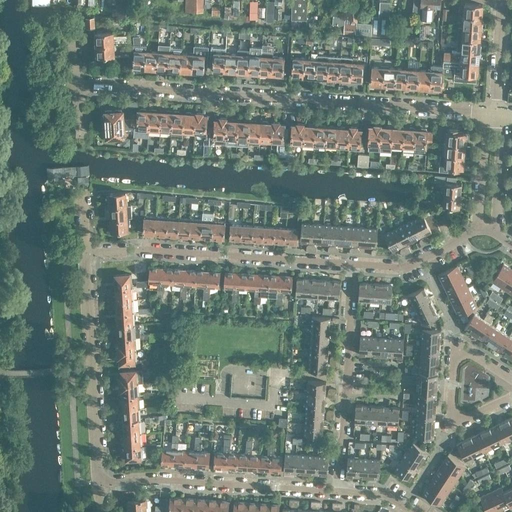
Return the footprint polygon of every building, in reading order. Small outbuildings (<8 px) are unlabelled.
[(185,0),(185,11),(203,11),(203,0),(185,0)] [(307,20),(307,0),(292,0),(292,19),(307,20)] [(372,16),(372,24),(372,35),(388,36),(390,0),(386,0),(380,0),(379,17),(372,16)] [(440,0),(421,0),(421,3),(421,7),(422,7),(421,18),(432,19),(433,8),(440,8),(440,0)] [(258,1),(251,1),(250,1),(249,19),(257,19),(258,1)] [(273,22),(274,2),(267,1),(266,22),(273,22)] [(482,16),(482,4),(465,3),(464,10),(462,10),(462,15),(482,16)] [(233,7),(225,7),(224,15),(233,15),(233,7)] [(356,34),(356,23),(357,8),(355,8),(349,10),(352,23),(352,25),(345,25),(344,33),(356,34)] [(334,15),(333,24),(344,24),(345,15),(334,15)] [(481,21),(482,16),(462,15),(461,21),(464,21),(463,27),(482,28),(483,22),(481,21)] [(94,17),(86,18),(87,28),(95,28),(94,17)] [(372,35),(372,24),(356,23),(356,34),(372,35)] [(482,28),(463,27),(459,27),(458,39),(460,39),(480,40),(480,35),(482,35),(482,28)] [(96,33),(96,45),(114,44),(126,43),(125,38),(114,39),(113,32),(103,32),(103,31),(97,31),(97,32),(96,33)] [(480,45),(480,40),(460,39),(460,44),(462,45),(462,51),(481,52),(481,45),(480,45)] [(115,56),(114,44),(96,45),(97,57),(98,57),(99,58),(104,58),(104,56),(115,56)] [(275,45),(264,44),(263,50),(274,52),(275,45)] [(145,68),(146,50),(134,49),(133,60),(132,60),(132,66),(133,66),(133,68),(145,68)] [(157,71),(158,51),(146,50),(145,68),(150,69),(150,70),(157,71)] [(169,70),(170,52),(158,51),(157,71),(163,71),(164,70),(169,70)] [(272,74),(273,57),(273,52),(261,51),(261,56),(260,75),(266,75),(267,74),(272,74)] [(480,58),(481,52),(462,51),(461,57),(459,57),(459,63),(461,63),(478,64),(479,59),(480,58)] [(180,72),(182,53),(170,52),(169,70),(174,70),(174,72),(180,72)] [(192,72),(194,54),(182,53),(180,72),(187,73),(187,71),(192,72)] [(224,71),(225,53),(214,53),(212,70),(224,71)] [(236,73),(237,54),(225,53),(224,71),(229,71),(230,73),(236,73)] [(205,55),(194,54),(192,72),(204,72),(205,55)] [(248,72),(249,55),(237,54),(236,73),(243,74),(243,72),(248,72)] [(260,75),(261,56),(249,55),(248,72),(253,73),(253,74),(260,75)] [(327,78),(329,60),(329,56),(317,56),(317,59),(315,79),(322,79),(322,78),(327,78)] [(339,80),(341,57),(329,56),(329,60),(327,78),(332,78),(333,80),(339,80)] [(285,57),(273,57),(272,74),(284,75),(285,57)] [(351,79),(352,62),(353,57),(341,57),(339,80),(346,81),(346,79),(351,79)] [(304,76),(305,59),(293,58),(292,75),(304,76)] [(315,79),(317,59),(305,59),(304,76),(309,77),(309,78),(315,79)] [(364,63),(352,62),(351,79),(363,80),(364,63)] [(478,64),(461,63),(459,63),(450,62),(444,62),(444,66),(455,67),(454,80),(476,81),(476,76),(478,76),(478,64)] [(383,85),(384,67),(384,66),(380,65),(379,67),(372,66),(371,84),(383,85)] [(395,87),(396,68),(389,67),(389,66),(384,66),(384,67),(383,85),(388,85),(388,86),(395,87)] [(431,70),(430,88),(442,89),(442,87),(444,87),(444,81),(443,81),(443,71),(444,67),(431,66),(431,70)] [(407,86),(408,69),(396,68),(395,87),(401,87),(402,86),(407,86)] [(418,89),(420,70),(408,69),(407,86),(411,87),(412,88),(418,89)] [(431,70),(420,70),(418,89),(425,89),(425,88),(430,88),(431,70)] [(106,120),(106,125),(124,124),(128,124),(128,125),(134,125),(137,126),(138,115),(132,115),(132,119),(124,119),(123,111),(121,111),(121,109),(114,110),(115,111),(113,111),(105,112),(105,113),(103,114),(104,119),(106,120)] [(149,129),(150,111),(146,111),(145,109),(141,109),(140,110),(138,110),(138,115),(137,126),(134,125),(134,130),(138,131),(138,129),(149,129)] [(160,130),(162,112),(157,112),(156,110),(152,110),(151,111),(150,111),(149,129),(160,130)] [(172,131),(173,111),(167,111),(166,112),(162,112),(160,130),(172,131)] [(183,132),(185,113),(180,113),(179,112),(173,111),(172,131),(183,132)] [(195,133),(196,114),(191,114),(190,112),(186,112),(185,113),(183,132),(195,133)] [(197,114),(196,114),(195,133),(194,138),(205,138),(204,153),(209,154),(210,144),(211,127),(207,127),(208,115),(203,115),(203,113),(197,113),(197,114)] [(226,139),(227,120),(226,120),(226,119),(220,118),(220,120),(215,119),(215,127),(211,127),(210,144),(211,144),(215,141),(218,141),(220,144),(226,144),(226,139)] [(237,139),(238,121),(237,119),(233,119),(232,120),(227,120),(226,139),(237,139)] [(249,140),(250,120),(244,120),(243,121),(238,121),(237,139),(249,140)] [(260,141),(261,122),(257,122),(256,121),(250,120),(249,140),(260,141)] [(273,123),(272,123),(268,123),(267,121),(263,121),(262,122),(261,122),(260,141),(272,141),(273,123)] [(288,130),(284,130),(284,124),(281,124),(281,121),(272,121),(272,123),(273,123),(272,141),(277,142),(277,150),(280,156),(286,156),(287,149),(288,130)] [(303,144),(304,125),(303,125),(303,124),(298,123),(297,125),(292,124),(291,143),(303,144)] [(128,124),(124,124),(106,125),(106,130),(104,132),(105,136),(107,137),(107,138),(115,137),(115,138),(116,138),(116,139),(123,138),(123,137),(125,137),(124,129),(131,128),(131,130),(130,130),(129,135),(134,135),(134,130),(134,125),(128,125),(128,124)] [(314,144),(316,126),(315,126),(314,124),(310,124),(309,126),(304,125),(303,144),(314,144)] [(326,145),(327,125),(321,125),(320,126),(316,126),(314,144),(326,145)] [(337,146),(339,128),(334,127),(333,126),(327,125),(326,145),(337,146)] [(380,145),(381,127),(381,125),(375,125),(375,126),(370,126),(369,144),(380,145)] [(349,147),(350,129),(345,128),(344,127),(340,126),(339,128),(337,146),(349,147)] [(351,129),(350,129),(349,147),(360,148),(362,129),(357,129),(357,127),(351,126),(351,129)] [(392,146),(393,128),(392,128),(392,126),(387,126),(386,127),(381,127),(380,145),(392,146)] [(403,147),(405,128),(404,128),(403,127),(399,127),(398,128),(393,128),(392,146),(403,147)] [(415,147),(416,129),(415,129),(414,128),(410,127),(409,129),(405,128),(403,147),(414,147),(415,147)] [(421,130),(416,129),(415,147),(414,147),(414,153),(426,153),(426,148),(427,143),(427,140),(432,140),(433,132),(427,132),(428,130),(427,130),(426,128),(422,128),(421,130)] [(448,131),(447,143),(465,144),(465,140),(467,139),(467,135),(466,134),(466,133),(457,132),(457,130),(450,129),(449,131),(448,131)] [(465,145),(465,144),(447,143),(446,154),(464,156),(464,155),(465,154),(465,150),(464,149),(464,145),(465,145)] [(463,160),(464,156),(446,154),(445,167),(447,167),(447,171),(460,172),(460,167),(463,167),(463,166),(464,166),(465,161),(463,160)] [(49,169),(50,177),(79,176),(79,168),(49,169)] [(448,176),(435,175),(435,181),(440,181),(440,185),(445,186),(444,194),(461,195),(462,183),(448,182),(448,176)] [(126,205),(125,192),(110,193),(110,206),(126,205)] [(460,207),(461,195),(444,194),(439,193),(439,201),(438,201),(438,205),(460,207)] [(127,218),(126,206),(126,205),(110,206),(111,219),(127,218)] [(155,234),(156,214),(155,214),(155,216),(147,216),(147,214),(145,214),(146,210),(141,210),(140,221),(144,222),(144,233),(155,234)] [(167,235),(168,215),(167,215),(167,217),(157,216),(157,214),(156,214),(155,234),(167,235)] [(441,231),(432,214),(426,218),(424,214),(414,219),(422,235),(431,231),(433,235),(441,231)] [(178,236),(179,218),(169,217),(169,215),(168,215),(167,235),(178,236)] [(190,236),(191,217),(190,217),(190,219),(184,218),(184,215),(180,215),(180,218),(179,218),(178,236),(190,236)] [(201,237),(202,217),(202,219),(192,219),(192,217),(191,217),(190,236),(201,237)] [(213,238),(214,218),(213,218),(213,220),(203,219),(203,217),(202,217),(201,237),(213,238)] [(128,232),(127,221),(127,218),(111,219),(112,231),(123,231),(123,232),(128,232)] [(215,218),(214,218),(213,238),(224,239),(225,221),(215,220),(215,218)] [(412,240),(422,235),(414,219),(404,224),(412,240)] [(241,240),(242,223),(241,223),(241,225),(232,225),(232,223),(231,222),(231,224),(231,225),(230,239),(241,240)] [(252,241),(253,224),(252,224),(252,226),(243,225),(243,223),(242,223),(241,240),(252,241)] [(312,242),(313,224),(302,223),(301,241),(312,242)] [(263,241),(264,225),(263,225),(263,227),(254,226),(254,224),(253,224),(252,241),(263,241)] [(323,243),(324,224),(313,224),(312,242),(323,243)] [(333,243),(335,225),(324,224),(323,243),(333,243)] [(403,245),(412,240),(404,224),(395,229),(403,245)] [(274,242),(276,225),(275,225),(275,227),(264,227),(264,225),(263,241),(274,242)] [(285,243),(286,226),(285,226),(285,228),(276,228),(276,226),(276,225),(274,242),(285,243)] [(344,244),(345,226),(335,225),(333,243),(344,244)] [(287,226),(286,226),(285,243),(296,244),(297,229),(287,228),(287,226)] [(355,245),(356,227),(345,226),(344,244),(355,245)] [(366,246),(367,227),(356,227),(355,245),(366,246)] [(378,228),(367,227),(366,246),(377,246),(378,228)] [(393,250),(403,245),(395,229),(384,234),(393,250)] [(492,281),(502,287),(511,271),(511,268),(503,263),(492,281)] [(444,285),(462,276),(457,265),(438,274),(444,285)] [(161,289),(162,268),(150,267),(149,282),(158,282),(157,292),(164,293),(164,289),(161,289)] [(173,283),(174,268),(162,268),(161,289),(164,289),(164,283),(173,283)] [(184,290),(185,269),(174,268),(173,283),(181,284),(180,294),(187,294),(187,291),(184,290)] [(196,285),(197,270),(185,269),(184,290),(187,291),(187,284),(196,285)] [(207,292),(208,271),(197,270),(196,285),(204,286),(203,295),(210,296),(210,292),(207,292)] [(220,272),(208,271),(207,292),(210,292),(210,286),(219,287),(220,272)] [(511,271),(502,287),(511,294),(511,293),(511,271)] [(236,294),(237,273),(226,272),(225,287),(233,287),(232,297),(239,298),(239,294),(236,294)] [(247,288),(248,273),(237,273),(236,294),(239,294),(239,288),(247,288)] [(258,295),(259,274),(248,273),(247,288),(255,289),(254,299),(260,299),(261,296),(258,295)] [(115,275),(116,288),(132,287),(131,274),(115,275)] [(269,290),(270,275),(259,274),(258,295),(261,296),(261,289),(269,290)] [(280,297),(281,276),(270,275),(269,290),(277,290),(276,300),(282,301),(283,297),(280,297)] [(292,276),(281,276),(280,297),(283,297),(283,291),(291,291),(292,276)] [(449,295),(467,286),(462,276),(444,285),(449,295)] [(307,297),(308,278),(297,278),(296,296),(307,297)] [(318,297),(319,279),(308,278),(307,297),(318,297)] [(328,298),(330,280),(319,279),(318,297),(328,298)] [(341,281),(330,280),(328,298),(340,299),(341,281)] [(369,301),(371,283),(360,282),(358,300),(369,301)] [(380,302),(382,284),(371,283),(369,301),(380,302)] [(393,284),(382,284),(380,302),(391,303),(393,284)] [(472,296),(467,286),(449,295),(454,305),(472,296)] [(133,299),(132,287),(116,288),(117,300),(133,299)] [(424,287),(408,295),(413,305),(429,297),(424,287)] [(478,307),(472,296),(454,305),(459,316),(478,307)] [(434,306),(429,297),(413,305),(417,314),(434,306)] [(134,312),(133,299),(117,300),(118,313),(134,312)] [(439,316),(434,306),(417,314),(422,324),(439,316)] [(135,324),(134,312),(118,313),(119,325),(135,324)] [(474,333),(483,319),(474,313),(465,327),(474,333)] [(330,328),(330,317),(312,316),(311,327),(330,328)] [(482,339),(492,324),(483,319),(474,333),(482,339)] [(135,337),(135,324),(119,325),(119,337),(135,337)] [(491,345),(500,330),(492,324),(482,339),(491,345)] [(329,339),(330,328),(311,327),(311,338),(329,339)] [(423,329),(422,339),(440,341),(441,330),(423,329)] [(500,350),(509,336),(500,330),(491,345),(500,350)] [(370,355),(371,336),(360,336),(359,354),(370,355)] [(381,355),(382,337),(371,336),(370,355),(381,355)] [(508,356),(511,350),(511,337),(509,336),(500,350),(508,356)] [(136,349),(135,337),(119,337),(120,343),(118,343),(118,350),(136,349)] [(165,337),(156,338),(156,348),(166,348),(165,337)] [(392,356),(393,338),(382,337),(381,355),(392,356)] [(328,350),(329,339),(311,338),(310,348),(328,350)] [(404,338),(393,338),(392,356),(403,357),(404,338)] [(439,352),(440,341),(422,339),(421,350),(439,352)] [(328,361),(328,350),(310,348),(309,359),(328,361)] [(137,362),(136,349),(118,350),(119,357),(121,357),(121,363),(137,362)] [(439,362),(439,352),(421,350),(420,361),(439,362)] [(327,372),(328,361),(309,359),(309,370),(327,372)] [(438,373),(439,362),(420,361),(420,372),(438,373)] [(120,377),(120,384),(138,382),(137,370),(121,371),(122,376),(120,377)] [(437,385),(438,373),(420,372),(419,384),(418,394),(437,395),(437,385)] [(326,382),(308,380),(307,392),(326,393),(326,382)] [(139,395),(138,382),(120,384),(121,391),(123,391),(123,396),(139,395)] [(325,404),(326,393),(307,392),(307,402),(325,404)] [(436,405),(437,395),(418,394),(418,404),(436,405)] [(140,408),(139,395),(123,396),(124,409),(140,408)] [(324,414),(325,404),(307,402),(306,413),(324,414)] [(366,423),(367,405),(356,404),(355,422),(366,423)] [(435,416),(436,405),(418,404),(417,415),(435,416)] [(377,424),(378,405),(367,405),(366,423),(377,424)] [(387,424),(389,406),(378,405),(377,424),(387,424)] [(400,407),(389,406),(387,424),(398,425),(400,407)] [(140,420),(140,408),(124,409),(124,421),(140,420)] [(323,425),(324,414),(306,413),(305,424),(323,425)] [(435,427),(435,416),(417,415),(416,426),(435,427)] [(279,417),(279,426),(286,426),(287,418),(279,417)] [(141,433),(140,420),(124,421),(125,433),(141,433)] [(511,437),(504,421),(495,425),(502,441),(511,437)] [(323,436),(323,425),(305,424),(304,435),(323,436)] [(502,441),(495,425),(485,430),(493,446),(502,441)] [(434,438),(435,427),(416,426),(416,437),(434,438)] [(493,446),(485,430),(476,434),(483,450),(493,446)] [(142,445),(141,433),(125,433),(126,446),(142,445)] [(483,450),(476,434),(467,439),(474,455),(483,450)] [(174,464),(175,443),(178,443),(179,439),(172,439),(171,449),(163,448),(162,463),(174,464)] [(474,455),(467,439),(457,443),(465,459),(474,455)] [(197,466),(198,445),(201,445),(202,441),(195,440),(194,451),(186,450),(185,465),(197,466)] [(237,468),(238,453),(230,453),(230,443),(225,442),(224,446),(227,447),(226,468),(237,468)] [(413,442),(407,451),(422,461),(428,452),(413,442)] [(185,465),(186,450),(178,449),(178,443),(175,443),(174,464),(185,465)] [(259,470),(260,455),(252,454),(253,444),(246,444),(246,448),(249,448),(248,469),(259,470)] [(143,458),(142,445),(126,446),(127,459),(143,458)] [(208,467),(210,452),(201,451),(201,445),(198,445),(197,466),(208,467)] [(274,456),(275,446),(268,445),(268,449),(271,449),(270,471),(281,471),(282,456),(274,456)] [(226,468),(227,447),(224,446),(224,453),(215,452),(214,467),(226,468)] [(248,469),(249,448),(246,448),(246,454),(238,453),(237,468),(248,469)] [(270,471),(271,449),(268,449),(268,455),(260,455),(259,470),(270,471)] [(416,470),(422,461),(407,451),(401,460),(416,470)] [(295,472),(296,454),(285,453),(284,471),(295,472)] [(306,473),(307,454),(296,454),(295,472),(306,473)] [(317,473),(318,455),(307,454),(306,473),(317,473)] [(328,474),(329,456),(318,455),(317,473),(328,474)] [(448,455),(441,465),(459,476),(465,466),(448,455)] [(358,476),(359,458),(348,457),(347,475),(358,476)] [(368,477),(370,458),(359,458),(358,476),(368,477)] [(379,478),(381,459),(370,458),(368,477),(379,478)] [(410,480),(416,470),(401,460),(395,470),(410,480)] [(459,476),(441,465),(435,474),(453,486),(459,476)] [(453,486),(435,474),(429,484),(446,495),(453,486)] [(446,495),(429,484),(422,494),(440,505),(446,495)] [(500,511),(510,506),(503,492),(504,492),(501,486),(491,492),(500,511)] [(511,508),(511,507),(511,487),(504,492),(503,492),(510,506),(511,508)] [(487,511),(496,511),(500,511),(491,492),(480,497),(487,511)] [(127,506),(127,511),(133,511),(146,511),(145,499),(142,499),(141,498),(141,497),(133,498),(133,499),(128,500),(129,504),(127,506)] [(181,511),(183,498),(170,497),(169,511),(181,511)] [(166,498),(160,498),(160,506),(156,505),(155,511),(159,511),(165,511),(166,498)] [(193,511),(194,499),(183,498),(181,511),(193,511)] [(205,511),(206,499),(194,499),(193,511),(205,511)] [(216,511),(217,500),(206,499),(205,511),(216,511)] [(228,511),(229,501),(217,500),(216,511),(228,511)] [(245,511),(246,502),(235,501),(234,511),(245,511)] [(256,511),(257,503),(246,502),(245,511),(256,511)] [(267,511),(268,504),(257,503),(256,511),(267,511)]
